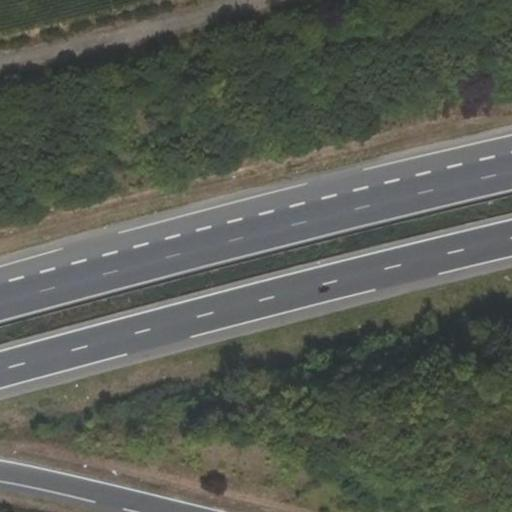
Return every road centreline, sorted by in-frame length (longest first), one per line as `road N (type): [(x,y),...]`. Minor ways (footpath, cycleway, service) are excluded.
road 1 (trunk): [(511,168),(0,305)]
road 2 (trunk): [(0,371),(511,235)]
road 3 (unclassified): [(0,70),(343,0)]
road 4 (trunk): [(0,474),(155,511)]
